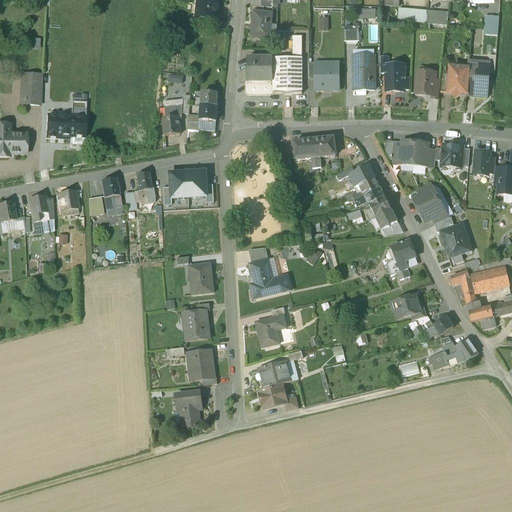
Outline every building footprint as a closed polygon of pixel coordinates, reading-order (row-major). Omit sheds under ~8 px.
[(197,0),(197,5),(200,5),(199,19),(204,19),(205,21),(209,22),(211,20),(216,20),(218,0),(197,0)] [(272,0),(260,0),(260,7),(273,9),(272,0)] [(399,0),(384,0),(384,8),(399,9),(399,0)] [(405,26),(405,23),(406,10),(399,10),(397,25),(405,26)] [(426,12),(406,10),(405,23),(425,24),(426,12)] [(272,15),(254,13),(251,38),(269,40),(272,15)] [(448,15),(427,13),(426,25),(447,27),(448,15)] [(499,18),(485,17),(484,29),(498,31),(498,28),(499,18)] [(328,19),(320,19),(320,32),(329,32),(328,19)] [(358,27),(344,28),(344,42),(359,42),(358,27)] [(292,59),(273,59),(273,83),(273,95),(302,95),(302,37),(292,37),(292,59)] [(40,40),(27,39),(27,50),(40,51),(40,40)] [(373,57),(353,57),(353,92),(375,92),(374,66),(374,57),(373,57)] [(273,59),(250,59),(250,66),(247,66),(247,83),(273,83),(273,59)] [(489,64),(469,63),(468,70),(466,96),(466,97),(487,99),(489,75),(489,65),(489,64)] [(339,92),(339,64),(315,64),(315,67),(315,79),(315,92),(339,92)] [(387,67),(387,75),(386,75),(387,93),(404,93),(404,92),(403,92),(403,79),(403,67),(387,67)] [(468,70),(450,69),(449,76),(448,93),(450,93),(455,100),(461,95),(466,96),(468,70)] [(41,76),(21,75),(20,106),(40,106),(41,76)] [(435,76),(426,75),(425,76),(418,75),(416,95),(431,97),(432,97),(434,83),(434,82),(435,76)] [(449,76),(441,75),(440,82),(439,93),(448,93),(449,76)] [(440,82),(434,82),(434,83),(432,97),(431,97),(431,99),(438,100),(439,93),(440,82)] [(273,83),(247,83),(245,85),(245,95),(247,98),(271,97),(273,95),(273,83)] [(188,92),(169,93),(170,100),(188,100),(188,92)] [(202,93),(191,92),(190,101),(199,102),(199,105),(201,105),(202,93)] [(218,95),(202,93),(201,105),(201,107),(217,108),(218,95)] [(190,101),(183,101),(182,107),(182,115),(189,115),(190,101)] [(71,118),(48,117),(47,139),(69,140),(69,138),(74,139),(74,143),(84,143),(87,104),(72,103),(71,118)] [(182,107),(164,109),(166,120),(179,118),(179,119),(182,119),(182,115),(182,107)] [(217,108),(201,107),(200,121),(215,123),(217,108)] [(166,120),(163,120),(164,137),(180,135),(179,119),(179,118),(166,120)] [(200,124),(188,123),(188,131),(199,132),(200,124)] [(9,126),(0,126),(0,158),(9,158),(9,155),(26,155),(26,135),(9,135),(9,126)] [(334,139),(294,144),(296,161),(311,160),(320,159),(336,157),(334,139)] [(415,144),(402,143),(402,149),(400,166),(401,166),(413,167),(415,144)] [(394,145),(386,144),(385,153),(389,160),(393,160),(394,148),(394,145)] [(428,145),(415,144),(413,167),(425,168),(426,168),(427,151),(428,145)] [(463,148),(442,146),(442,151),(441,162),(441,169),(461,170),(462,168),(463,150),(463,148)] [(394,148),(393,160),(392,166),(401,167),(401,166),(400,166),(402,149),(394,148)] [(470,151),(463,150),(462,168),(468,169),(470,151)] [(435,152),(427,151),(426,168),(425,168),(425,169),(434,170),(435,162),(435,152)] [(490,156),(482,156),(483,154),(475,153),(474,173),(479,174),(481,177),(488,177),(488,175),(489,159),(490,156)] [(320,159),(311,160),(312,170),(321,170),(320,159)] [(349,177),(355,190),(374,180),(368,168),(349,177)] [(511,170),(501,170),(499,188),(498,193),(501,196),(511,196),(511,170)] [(206,199),(207,199),(206,187),(205,174),(187,175),(188,200),(206,199)] [(148,175),(136,177),(139,193),(134,194),(136,204),(143,203),(147,202),(146,192),(151,190),(150,184),(152,183),(151,177),(149,178),(148,175)] [(171,200),(188,200),(187,175),(168,176),(169,189),(170,200),(171,200)] [(116,180),(101,183),(106,211),(113,210),(111,199),(119,197),(118,192),(121,192),(120,185),(117,186),(116,180)] [(355,190),(354,190),(357,195),(355,196),(354,194),(351,195),(355,202),(364,197),(379,190),(374,180),(355,190)] [(430,184),(416,192),(419,197),(433,190),(430,184)] [(206,199),(206,205),(214,204),(213,187),(206,187),(207,199),(206,199)] [(163,190),(164,207),(171,207),(171,200),(170,200),(169,189),(163,190)] [(143,206),(155,204),(153,190),(151,190),(146,192),(147,202),(143,203),(143,206)] [(345,190),(335,193),(338,200),(342,198),(348,196),(345,190)] [(379,190),(364,197),(367,203),(369,207),(385,199),(379,190)] [(419,197),(412,200),(418,212),(439,201),(433,190),(419,197)] [(75,193),(58,196),(61,213),(78,211),(75,193)] [(351,195),(348,196),(342,198),(344,205),(349,204),(355,202),(351,195)] [(119,197),(111,199),(113,210),(121,208),(119,197)] [(355,202),(349,204),(352,210),(367,203),(364,197),(355,202)] [(45,198),(29,201),(30,207),(27,208),(28,214),(31,213),(32,217),(38,216),(48,214),(45,198)] [(101,199),(89,201),(90,218),(104,215),(101,199)] [(385,199),(369,207),(372,212),(369,213),(371,217),(369,218),(371,223),(376,220),(391,212),(385,199)] [(439,201),(418,212),(424,223),(431,220),(445,213),(439,201)] [(12,204),(0,206),(0,221),(1,224),(15,222),(12,204)] [(360,211),(347,216),(350,222),(362,218),(360,211)] [(391,212),(376,220),(382,232),(387,229),(388,230),(389,229),(389,228),(397,224),(391,212)] [(445,213),(431,220),(434,226),(449,220),(445,213)] [(471,253),(463,226),(440,233),(443,243),(446,243),(451,259),(471,253)] [(323,235),(313,236),(315,243),(324,242),(323,235)] [(409,243),(403,245),(402,244),(401,245),(401,246),(392,249),(396,261),(398,265),(398,264),(415,258),(409,243)] [(265,250),(249,252),(252,265),(265,262),(267,261),(265,250)] [(188,258),(176,260),(177,267),(189,265),(188,258)] [(415,258),(398,264),(402,273),(407,271),(408,271),(405,265),(416,261),(415,258)] [(509,259),(484,266),(469,271),(471,279),(506,270),(506,271),(511,270),(509,259)] [(394,265),(388,268),(391,277),(397,275),(402,273),(398,264),(398,265),(396,261),(393,262),(394,265)] [(416,261),(405,265),(408,271),(418,266),(416,261)] [(476,261),(464,265),(466,272),(479,267),(476,261)] [(271,272),(267,273),(265,262),(252,265),(249,266),(254,285),(250,286),(254,301),(291,292),(287,277),(273,281),(271,272)] [(210,266),(189,268),(190,283),(193,283),(194,297),(213,294),(210,266)] [(506,270),(471,279),(475,296),(510,288),(506,271),(506,270)] [(402,273),(397,275),(400,281),(410,278),(407,271),(402,273)] [(470,281),(467,273),(450,279),(453,287),(462,283),(462,285),(461,285),(462,291),(463,291),(466,306),(467,306),(476,304),(470,280),(470,281)] [(416,296),(390,304),(393,313),(400,311),(402,319),(411,316),(422,313),(421,312),(416,296)] [(174,301),(167,302),(168,311),(175,310),(174,301)] [(360,312),(358,302),(352,304),(355,314),(360,312)] [(480,311),(478,303),(476,304),(467,306),(470,324),(481,321),(483,331),(496,328),(494,319),(495,319),(494,318),(493,318),(491,308),(480,311)] [(511,303),(508,304),(491,308),(493,318),(494,318),(511,313),(511,303)] [(284,309),(271,312),(272,320),(283,317),(283,318),(285,318),(284,309)] [(422,313),(411,316),(413,322),(418,321),(426,318),(424,311),(421,312),(422,313)] [(197,313),(182,315),(185,343),(210,340),(208,323),(207,323),(206,313),(206,312),(197,313)] [(272,320),(257,324),(260,336),(258,336),(261,349),(279,345),(276,330),(286,328),(283,318),(283,317),(272,320)] [(426,318),(418,321),(421,327),(425,334),(434,329),(433,327),(428,318),(426,318)] [(433,327),(434,329),(425,334),(429,341),(433,339),(438,335),(439,337),(453,329),(446,318),(433,327)] [(421,327),(413,332),(417,339),(425,334),(421,327)] [(165,331),(149,333),(151,349),(166,348),(165,331)] [(367,335),(354,339),(356,344),(359,343),(360,348),(370,345),(367,335)] [(467,339),(455,348),(453,344),(442,348),(445,355),(449,368),(449,369),(464,362),(466,364),(478,356),(467,339)] [(346,346),(335,349),(337,357),(348,355),(346,346)] [(184,349),(169,351),(170,358),(185,356),(184,349)] [(211,352),(187,355),(189,369),(193,369),(194,382),(203,381),(214,380),(214,379),(211,352)] [(301,353),(288,356),(290,363),(303,360),(301,353)] [(445,355),(429,359),(431,366),(434,365),(435,372),(449,368),(445,355)] [(286,363),(259,371),(264,390),(279,386),(291,383),(286,363)] [(402,365),(403,376),(421,373),(419,363),(402,365)] [(214,380),(203,381),(204,387),(217,386),(216,379),(214,379),(214,380)] [(264,390),(258,392),(263,411),(284,406),(284,405),(283,402),(279,386),(264,390)] [(200,394),(175,396),(177,413),(181,413),(183,430),(200,428),(198,411),(202,410),(201,407),(200,394)] [(296,399),(283,402),(284,405),(284,406),(286,413),(298,410),(296,399)]
